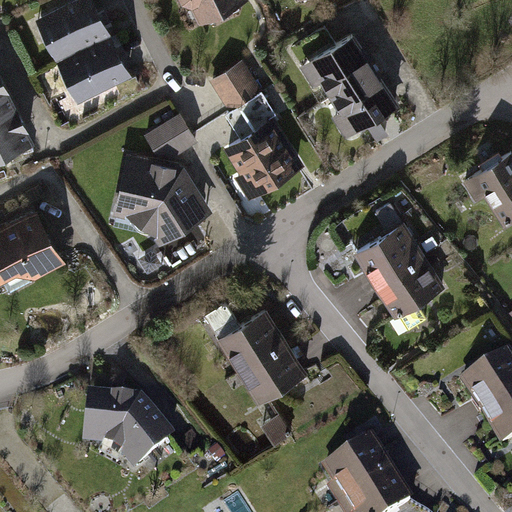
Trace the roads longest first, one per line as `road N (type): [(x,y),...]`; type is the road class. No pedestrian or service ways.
road 1 (residential): [(486,511),(262,236)]
road 2 (residential): [(130,0),(171,84),(55,146),(0,40)]
road 3 (residential): [(262,236),(67,359),(0,384)]
road 4 (residential): [(505,84),(262,236)]
